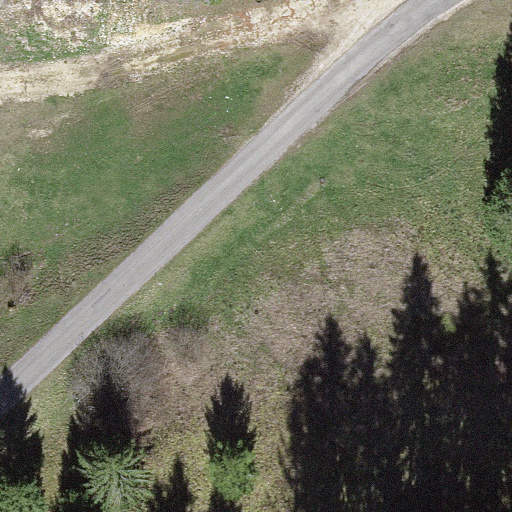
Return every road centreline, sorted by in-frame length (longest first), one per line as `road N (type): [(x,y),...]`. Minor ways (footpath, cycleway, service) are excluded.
road 1 (unclassified): [(432,0),(0,394)]
road 2 (track): [(400,23),(326,17),(256,26),(108,64),(0,81)]
